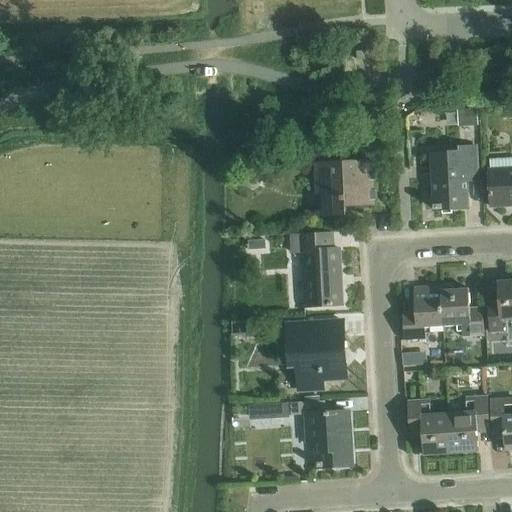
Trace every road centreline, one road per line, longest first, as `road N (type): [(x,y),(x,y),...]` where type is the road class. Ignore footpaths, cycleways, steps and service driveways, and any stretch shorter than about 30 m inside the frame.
road 1 (residential): [(511,244),(407,251),(377,272),(395,495)]
road 2 (residential): [(265,511),(287,501),(395,495)]
